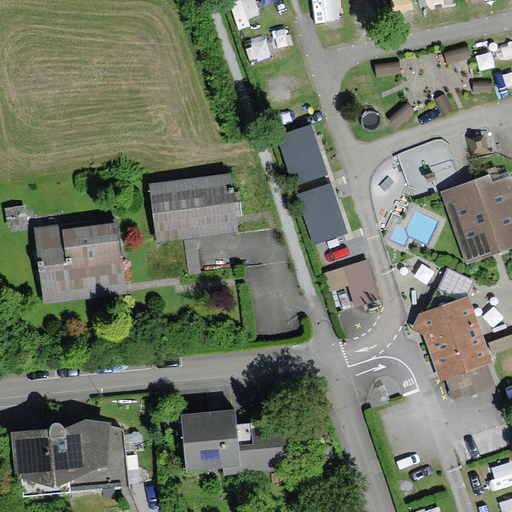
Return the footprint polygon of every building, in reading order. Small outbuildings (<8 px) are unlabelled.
[(317,120),(282,129),(310,241),(345,232),(317,120)] [(151,187),(158,240),(235,230),(230,193),(233,192),(233,188),(230,188),(228,176),(151,187)] [(506,231),(511,228),(511,196),(509,187),(492,193),(487,179),(445,194),(468,259),(510,244),(506,231)] [(38,271),(41,271),(45,303),(125,293),(115,220),(35,230),(39,262),(37,262),(38,271)] [(347,281),(356,304),(382,295),(367,255),(324,270),(331,288),(347,281)] [(478,389),(469,365),(485,359),(465,303),(454,307),(450,297),(437,290),(430,304),(434,314),(423,318),(418,327),(427,331),(443,374),(446,373),(454,398),(478,389)] [(223,467),(224,474),(290,468),(286,424),(237,429),(235,410),(163,417),(164,436),(183,435),(186,470),(223,467)] [(17,436),(23,496),(128,486),(123,433),(122,429),(101,423),(84,425),(79,427),(78,433),(64,435),(62,425),(55,423),(49,427),(49,433),(17,436)]
